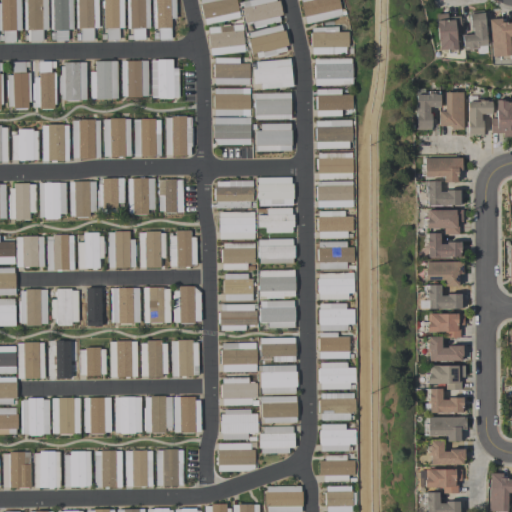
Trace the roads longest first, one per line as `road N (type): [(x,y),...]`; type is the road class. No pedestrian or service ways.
road 1 (residential): [(287,0),(302,62),(302,466),(310,511)]
road 2 (residential): [(187,0),(205,170),(206,497)]
road 3 (residential): [(0,499),(206,497),(302,466)]
road 4 (residential): [(0,177),(305,170)]
road 5 (residential): [(491,444),(491,179)]
road 6 (residential): [(0,53),(198,53)]
road 7 (residential): [(23,392),(211,391)]
road 8 (residential): [(22,283),(209,280)]
